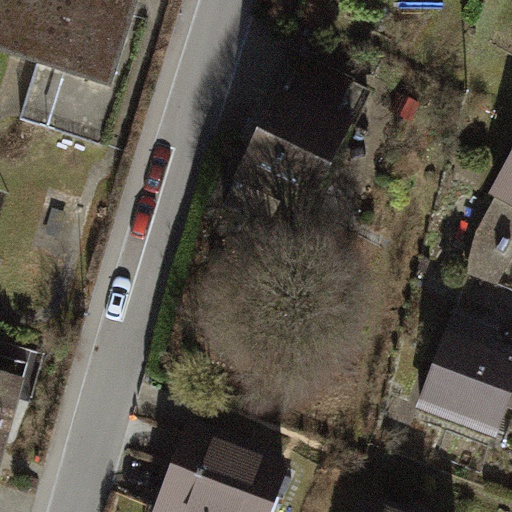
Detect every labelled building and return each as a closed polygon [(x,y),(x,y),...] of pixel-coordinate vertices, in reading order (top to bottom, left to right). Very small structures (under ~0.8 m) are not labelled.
[(0,0),(0,52),(124,92),(146,0),(0,0)] [(42,115),(76,122),(83,86),(49,79),(42,115)] [(380,119),(304,90),(245,235),(323,266),(380,119)] [(511,353),(462,335),(436,417),(511,440),(511,353)] [(0,511),(7,511),(42,377),(0,366),(0,511)] [(297,511),(314,463),(205,426),(180,511),(297,511)] [(423,511),(374,492),(366,511),(423,511)]
